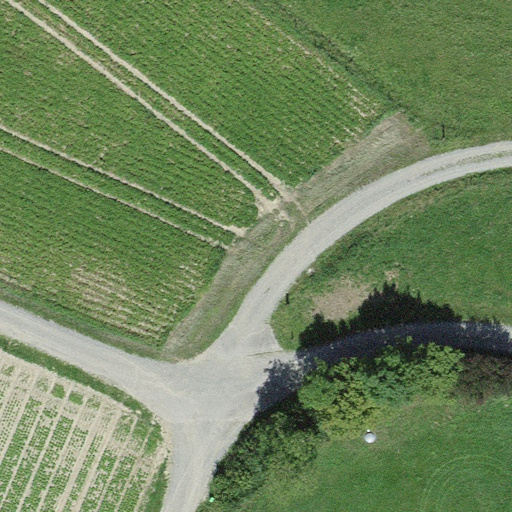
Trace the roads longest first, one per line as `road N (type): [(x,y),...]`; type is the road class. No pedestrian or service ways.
road 1 (track): [(0,313),(204,404),(417,332),(511,336)]
road 2 (track): [(204,404),(292,258),(367,194),(483,152),(511,150)]
